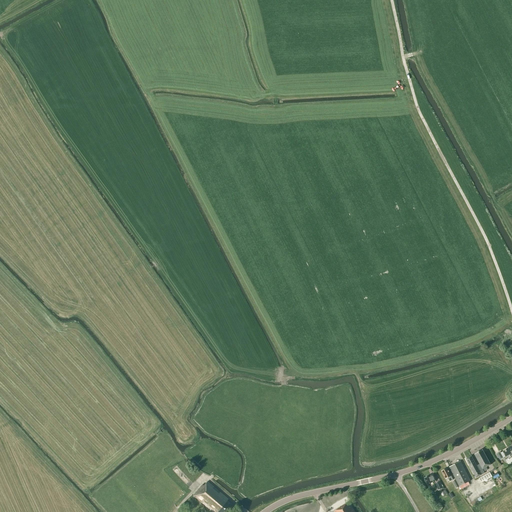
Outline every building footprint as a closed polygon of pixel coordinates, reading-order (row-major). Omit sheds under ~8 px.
[(511,454),(511,446),(501,453),(500,452),(496,454),(498,458),(499,458),(500,460),(509,455),(510,456),(511,454)] [(484,472),(487,470),(486,467),(491,465),(482,450),(474,454),(480,464),(479,464),(484,472)] [(484,472),(479,464),(476,466),(471,456),(466,459),(476,478),(481,475),(484,473),(484,472)] [(456,480),(459,487),(470,481),(460,462),(449,467),(456,480)] [(453,480),(451,476),(447,468),(441,471),(445,479),(449,478),(450,481),(453,480)] [(481,483),(492,477),(490,472),(478,478),(481,483)] [(436,481),(433,474),(429,476),(424,478),(427,485),(432,482),(436,481)] [(228,500),(207,482),(203,486),(202,485),(192,497),(210,511),(228,511),(233,507),(227,501),(228,500)] [(473,508),(483,501),(480,498),(471,504),(473,508)] [(351,508),(348,503),(334,511),(354,511),(352,508),(351,508)]
